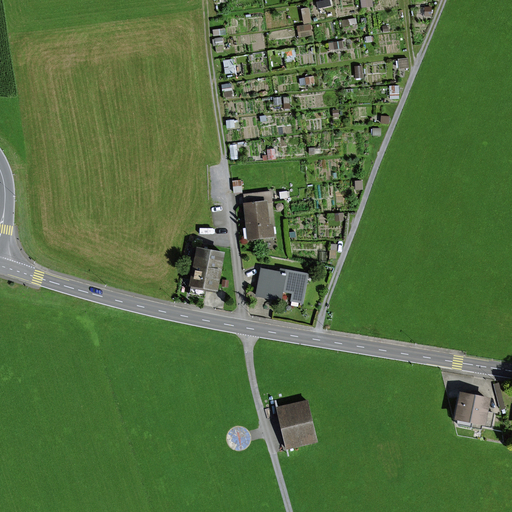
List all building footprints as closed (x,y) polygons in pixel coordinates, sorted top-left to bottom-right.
[(266,204),(243,207),(247,242),(270,239),(266,204)] [(187,290),(213,295),(220,256),(194,251),(187,290)] [(263,273),(257,296),(300,306),(307,278),(283,273),(282,277),(263,273)] [(482,428),(485,402),(460,398),(456,425),(482,428)] [(307,401),(278,408),(287,448),(317,441),(307,401)]
